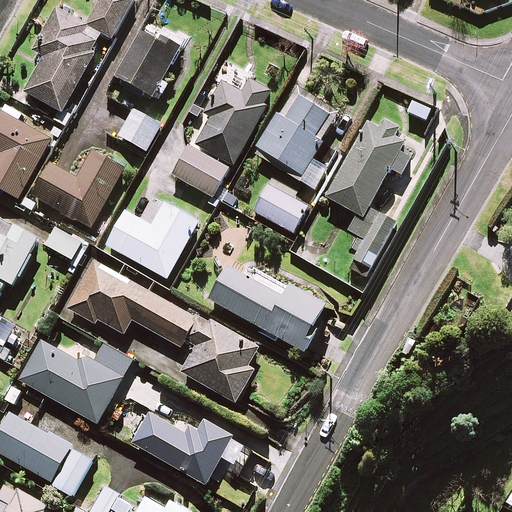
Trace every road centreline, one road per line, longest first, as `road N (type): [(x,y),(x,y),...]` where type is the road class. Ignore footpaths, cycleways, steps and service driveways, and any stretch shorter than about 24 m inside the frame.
road 1 (residential): [(284,511),(511,117)]
road 2 (residential): [(314,0),(511,84)]
